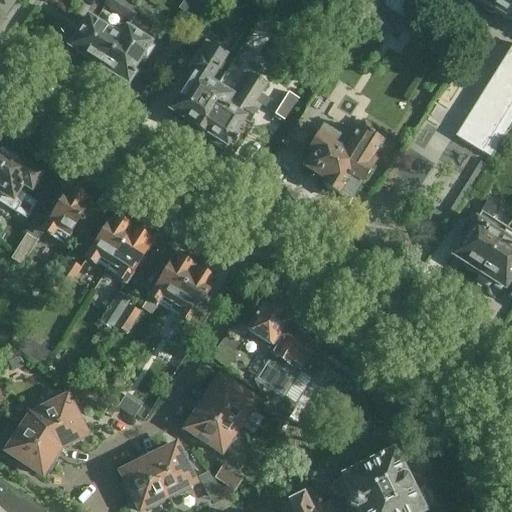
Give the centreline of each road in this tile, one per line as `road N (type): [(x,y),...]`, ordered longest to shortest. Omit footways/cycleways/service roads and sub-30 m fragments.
road 1 (residential): [(69,489),(162,417),(264,249)]
road 2 (unclassified): [(0,84),(264,249)]
road 3 (unclassified): [(264,249),(511,406)]
